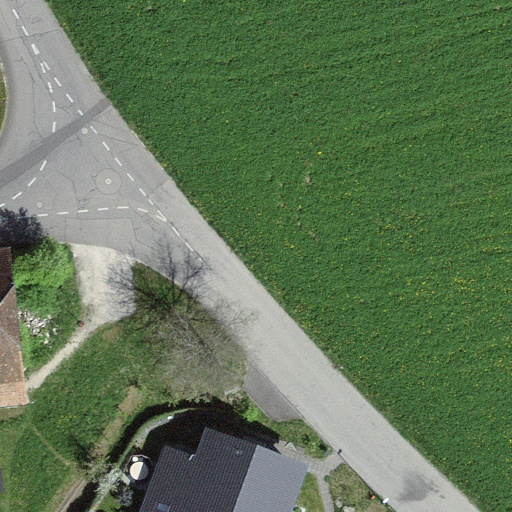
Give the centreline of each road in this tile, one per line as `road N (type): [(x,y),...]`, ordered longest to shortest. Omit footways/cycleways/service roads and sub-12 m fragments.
road 1 (residential): [(447,511),(146,215),(53,169)]
road 2 (residential): [(53,169),(40,68),(7,0)]
